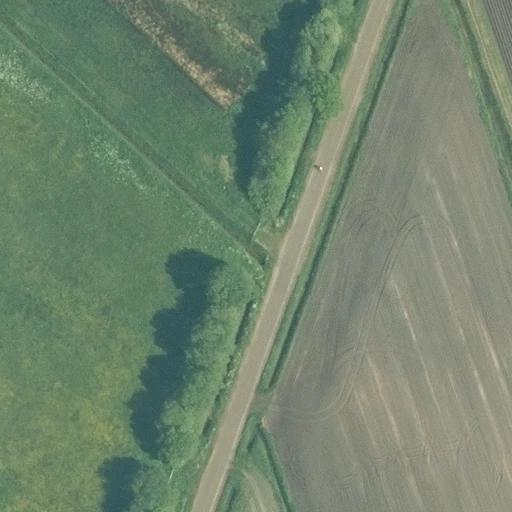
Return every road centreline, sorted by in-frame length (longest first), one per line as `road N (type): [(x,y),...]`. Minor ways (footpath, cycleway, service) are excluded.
road 1 (unclassified): [(201,511),(382,0)]
road 2 (track): [(511,138),(465,0)]
